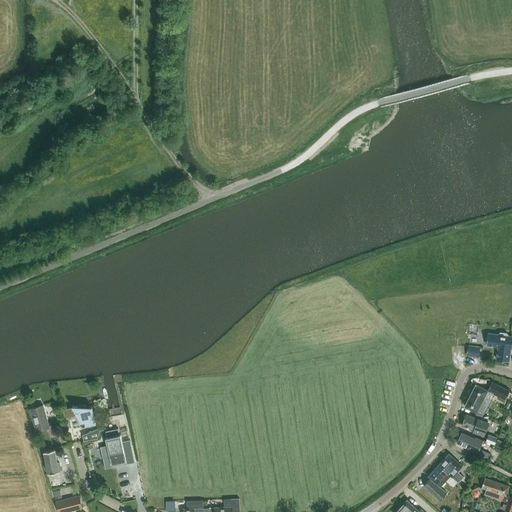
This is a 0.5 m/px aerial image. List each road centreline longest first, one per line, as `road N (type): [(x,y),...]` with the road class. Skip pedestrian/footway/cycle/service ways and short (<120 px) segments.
road 1 (unclassified): [(215,197),(295,163),(363,108),(511,70)]
road 2 (unclassified): [(215,197),(0,287)]
road 3 (residential): [(365,511),(439,444),(465,373),(484,366),(511,372)]
